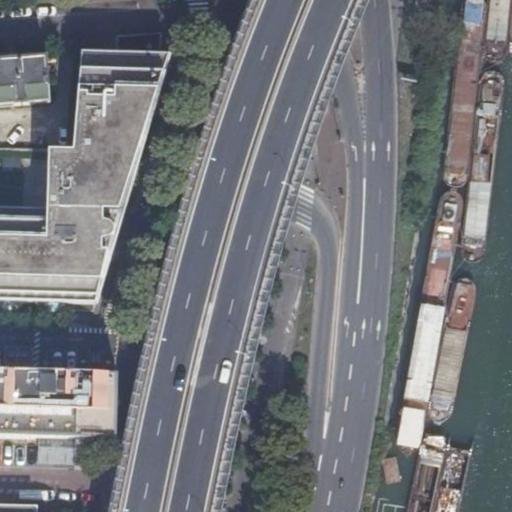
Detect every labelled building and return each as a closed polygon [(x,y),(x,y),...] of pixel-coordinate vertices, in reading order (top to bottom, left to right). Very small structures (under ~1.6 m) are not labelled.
[(0,306),(12,320),(39,320),(52,306),(65,320),(79,320),(87,309),(116,309),(131,258),(125,257),(126,247),(129,228),(131,217),(146,220),(169,59),(160,59),(161,37),(116,35),(116,51),(105,50),(102,105),(77,104),(76,149),(68,149),(68,151),(51,151),(0,148),(0,306)] [(105,50),(80,49),(77,104),(102,105),(105,50)] [(46,56),(0,59),(0,105),(49,102),(46,56)] [(131,228),(129,228),(126,247),(127,247),(129,247),(130,247),(131,247),(132,247),(134,247),(135,246),(136,245),(137,243),(138,242),(139,241),(139,240),(139,238),(139,236),(139,234),(138,233),(137,231),(135,229),(133,228),(131,228)] [(66,440),(114,442),(114,439),(117,376),(0,373),(0,438),(36,439),(66,440)] [(66,440),(36,439),(36,457),(65,458),(66,440)]
